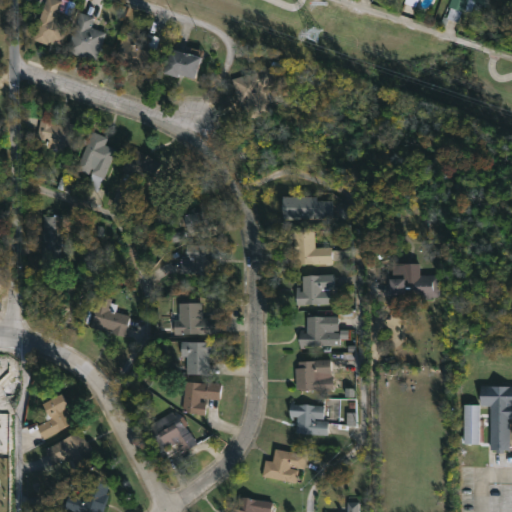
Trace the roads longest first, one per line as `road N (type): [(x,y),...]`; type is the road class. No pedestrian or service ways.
road 1 (residential): [(15,75),(215,142),(242,185),(256,250),(251,419),(221,468),(165,509)]
road 2 (residential): [(14,0),(16,335)]
road 3 (tertiary): [(166,511),(95,382),(72,358),(16,335)]
